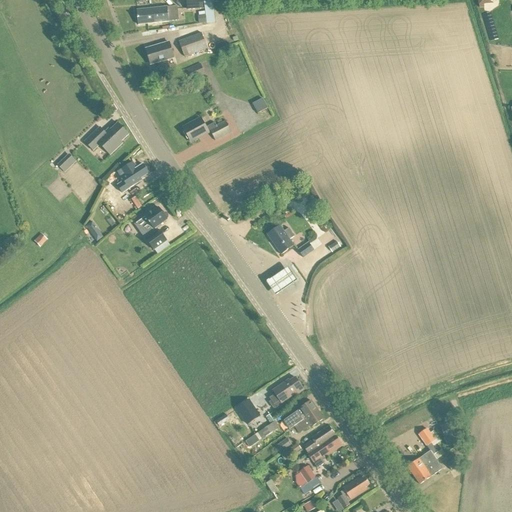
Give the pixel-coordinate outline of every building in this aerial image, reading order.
[(202,0),(193,0),(187,1),(187,11),(203,9),(202,0)] [(177,7),(137,11),(138,26),(179,21),(177,7)] [(202,34),(179,42),(185,58),(208,50),(202,34)] [(174,59),(170,44),(147,51),(151,66),(158,64),(161,72),(169,70),(167,61),(174,59)] [(178,74),(182,82),(204,73),(201,64),(178,74)] [(263,100),(253,105),(258,115),(268,110),(263,100)] [(202,120),(184,129),(191,143),(211,132),(216,142),(231,133),(226,123),(216,128),(215,125),(207,129),(202,120)] [(121,142),(129,134),(118,122),(110,130),(108,127),(104,131),(100,127),(85,142),(94,151),(101,144),(110,154),(122,143),(121,142)] [(59,168),(65,174),(77,163),(70,157),(59,168)] [(134,169),(122,176),(126,182),(119,186),(123,193),(142,182),(140,179),(149,174),(144,165),(135,171),(134,169)] [(154,230),(167,220),(167,219),(168,219),(168,218),(169,218),(169,217),(169,216),(168,215),(168,214),(167,213),(166,213),(165,213),(164,213),(164,214),(163,214),(159,208),(145,218),(146,219),(137,226),(141,231),(149,224),(154,230)] [(294,246),(290,240),(294,237),(288,228),(284,232),(280,226),(266,235),(281,255),(294,246)] [(168,241),(160,230),(147,240),(155,251),(168,241)] [(48,242),(42,236),(35,243),(41,249),(48,242)] [(337,242),(329,248),(332,252),(340,247),(337,242)] [(309,243),(298,251),(303,258),(314,251),(309,243)] [(304,260),(297,265),(305,275),(312,270),(304,260)] [(298,281),(289,268),(268,282),(277,296),(298,281)] [(289,381),(274,391),(276,394),(270,398),(274,404),(280,400),(282,403),(297,393),(298,395),(304,391),(296,378),(290,382),(289,381)] [(295,428),(318,411),(311,402),(300,410),(284,421),(290,430),(295,427),(295,428)] [(244,408),(234,414),(243,427),(253,421),(244,408)] [(318,411),(295,428),(300,434),(311,426),(313,428),(324,420),(318,411)] [(216,422),(219,427),(230,421),(226,415),(216,422)] [(257,434),(262,440),(279,428),(274,422),(257,434)] [(454,422),(440,427),(447,446),(461,441),(454,422)] [(313,441),(303,448),(307,454),(335,435),(330,427),(312,439),(313,441)] [(431,451),(407,467),(413,476),(436,460),(433,456),(437,453),(431,443),(435,440),(427,429),(419,434),(431,451)] [(337,437),(309,456),(318,470),(325,465),(323,461),(340,449),(338,446),(342,444),(337,437)] [(280,454),(291,445),(287,439),(275,447),(280,454)] [(285,461),(301,450),(297,444),(281,456),(285,461)] [(460,466),(455,458),(446,464),(452,472),(460,466)] [(436,460),(413,476),(420,485),(442,469),(436,460)] [(316,478),(308,466),(299,473),(307,484),(316,478)] [(265,468),(258,472),(263,479),(269,475),(265,468)] [(344,489),(348,496),(346,498),(344,495),(338,499),(344,509),(350,505),(349,503),(368,490),(366,488),(370,485),(365,478),(364,479),(362,477),(344,489)] [(311,502),(303,506),(306,511),(310,511),(315,510),(311,502)]
